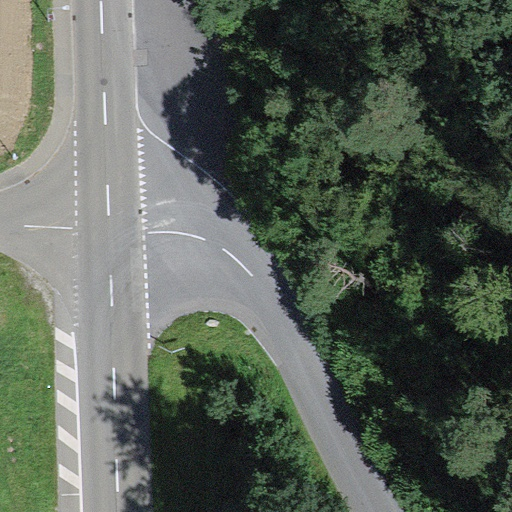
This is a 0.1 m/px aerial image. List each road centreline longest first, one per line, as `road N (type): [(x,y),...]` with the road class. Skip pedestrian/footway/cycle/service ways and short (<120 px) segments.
road 1 (secondary): [(119,511),(110,229)]
road 2 (secondary): [(110,229),(101,0)]
